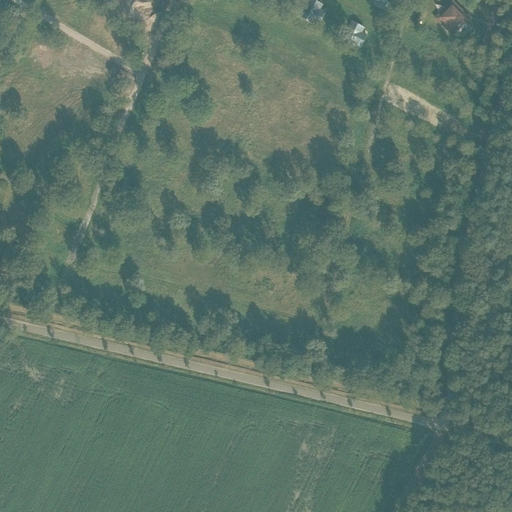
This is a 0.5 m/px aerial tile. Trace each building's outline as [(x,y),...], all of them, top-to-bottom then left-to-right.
[(320,25),(325,11),(321,10),(324,3),(313,0),(310,0),(304,19),(320,25)] [(373,0),(372,4),(386,9),(388,0),(373,0)] [(450,3),(437,17),(437,21),(450,34),(454,34),(456,31),(458,33),(467,25),(465,23),(467,21),(467,17),(454,3),(450,3)] [(353,36),(350,42),(362,47),(370,30),(351,21),(346,33),(353,36)] [(319,222),(332,225),(337,207),(323,204),(319,222)] [(8,244),(0,262),(0,265),(8,269),(9,271),(11,272),(13,271),(13,269),(13,267),(20,249),(8,244)]
